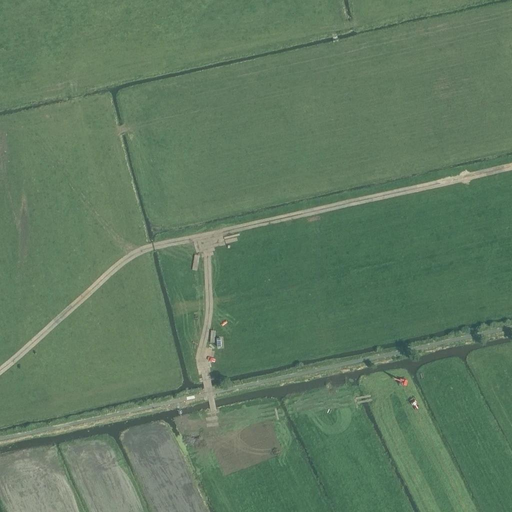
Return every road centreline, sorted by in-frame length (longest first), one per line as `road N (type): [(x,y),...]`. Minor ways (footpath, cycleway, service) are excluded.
road 1 (track): [(333,28),(0,95)]
road 2 (track): [(463,0),(334,33)]
